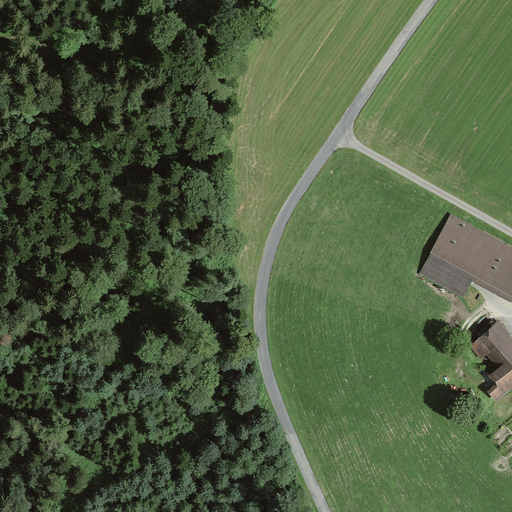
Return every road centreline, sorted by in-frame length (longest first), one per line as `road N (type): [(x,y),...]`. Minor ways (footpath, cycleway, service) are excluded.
road 1 (unclassified): [(326,511),(263,355),(268,258),(288,208),(433,0)]
road 2 (track): [(511,233),(336,137)]
